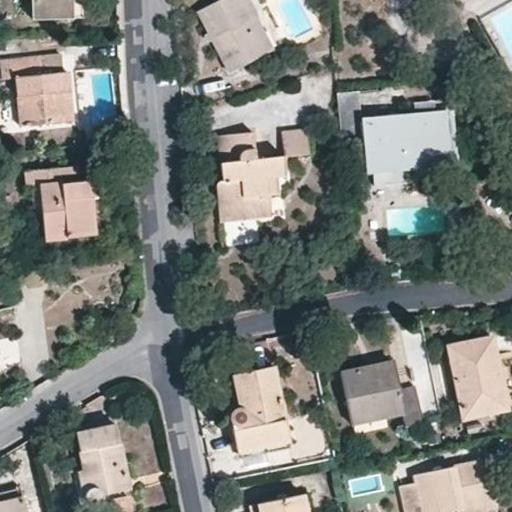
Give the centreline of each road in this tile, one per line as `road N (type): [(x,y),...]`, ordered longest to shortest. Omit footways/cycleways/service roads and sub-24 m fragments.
road 1 (residential): [(164,346),(350,307),(511,295)]
road 2 (residential): [(137,0),(164,346)]
road 3 (residential): [(0,435),(164,346)]
road 4 (residential): [(164,346),(197,511)]
